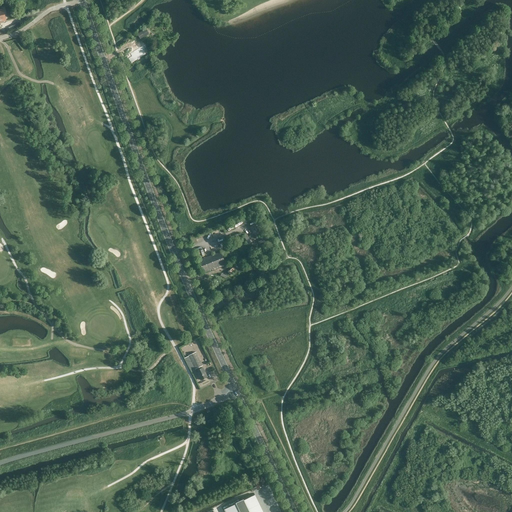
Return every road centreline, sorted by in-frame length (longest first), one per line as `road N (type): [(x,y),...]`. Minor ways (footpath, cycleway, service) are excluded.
road 1 (tertiary): [(237,393),(159,217),(82,0)]
road 2 (unknown): [(511,294),(438,362),(349,511)]
road 3 (unclassified): [(0,464),(237,393)]
road 4 (unknown): [(192,411),(168,403),(0,449)]
road 5 (tertiary): [(237,393),(294,511)]
road 6 (unknown): [(312,511),(260,399)]
